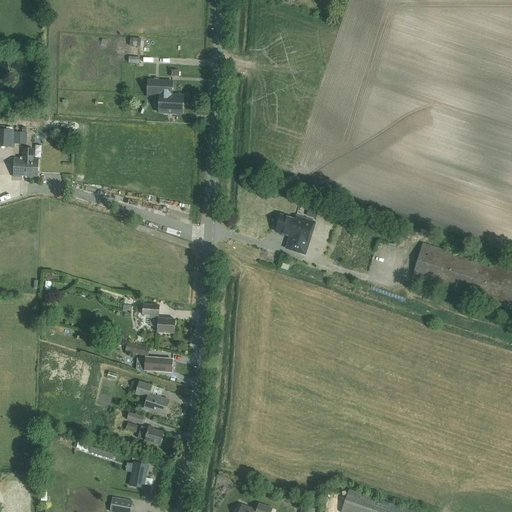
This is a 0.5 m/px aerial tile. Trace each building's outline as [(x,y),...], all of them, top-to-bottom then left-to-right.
[(130,38),(130,46),(140,47),(140,39),(130,38)] [(148,80),(147,97),(160,98),(159,113),(168,113),(170,115),(175,115),(176,114),(182,114),(183,96),(172,96),(172,82),(148,80)] [(14,132),(15,141),(27,141),(27,132),(14,132)] [(33,160),(33,157),(33,150),(23,149),(23,159),(14,159),(13,177),(37,178),(38,160),(33,160)] [(302,205),(300,215),(306,216),(308,206),(302,205)] [(296,216),(295,220),(280,215),(277,224),(276,224),(274,230),(275,230),(275,232),(290,237),(286,249),(305,255),(315,222),(296,216)] [(345,228),(341,239),(347,241),(351,229),(345,228)] [(360,232),(357,244),(368,248),(372,236),(360,232)] [(511,272),(422,244),(412,278),(511,309),(511,272)] [(338,249),(335,260),(341,262),(344,250),(338,249)] [(354,253),(350,265),(362,269),(365,257),(354,253)] [(159,306),(143,304),(142,315),(151,316),(150,326),(157,327),(157,333),(174,334),(175,320),(158,319),(159,306)] [(147,357),(149,349),(127,343),(124,352),(147,357)] [(171,373),(172,360),(156,359),(146,358),(145,370),(171,373)] [(130,390),(136,392),(139,383),(120,377),(117,386),(124,389),(123,392),(129,394),(130,390)] [(165,415),(169,401),(149,394),(152,386),(140,382),(136,394),(147,398),(144,409),(165,415)] [(144,417),(129,413),(127,420),(142,424),(144,417)] [(136,433),(138,426),(128,423),(126,430),(136,433)] [(141,427),(138,439),(145,441),(160,445),(164,433),(154,430),(154,428),(149,427),(148,429),(141,427)] [(150,490),(154,469),(140,466),(136,488),(150,490)] [(413,511),(349,490),(341,511),(413,511)] [(113,498),(110,511),(112,511),(130,511),(132,501),(113,498)] [(55,503),(53,511),(60,511),(62,504),(55,503)]
